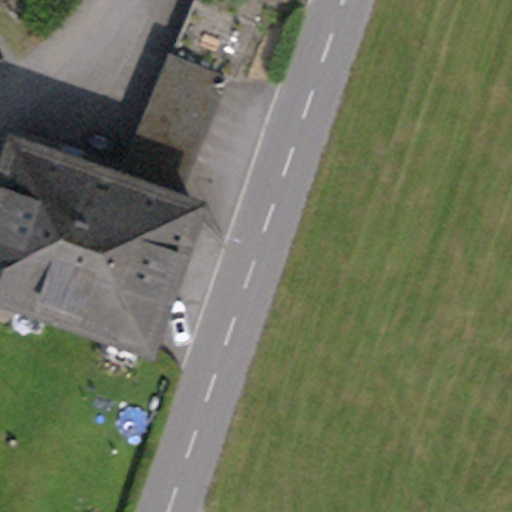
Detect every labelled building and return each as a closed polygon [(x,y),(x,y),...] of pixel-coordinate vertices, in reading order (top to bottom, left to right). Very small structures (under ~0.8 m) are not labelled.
[(171,58),(227,80),(250,24),(195,1),(171,58)] [(227,80),(171,58),(125,171),(180,193),(227,80)] [(16,147),(0,193),(0,296),(19,304),(48,314),(113,336),(143,346),(150,348),(198,210),(78,168),(59,162),(16,147)] [(59,162),(78,168),(83,154),(64,147),(59,162)] [(12,324),(41,334),(48,314),(19,304),(12,324)] [(106,356),(136,366),(143,346),(113,336),(106,356)]
